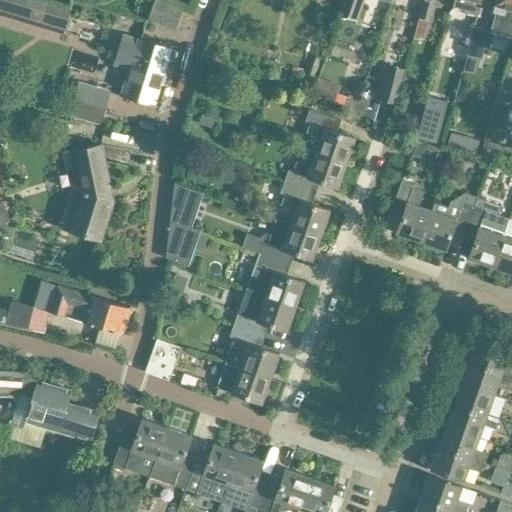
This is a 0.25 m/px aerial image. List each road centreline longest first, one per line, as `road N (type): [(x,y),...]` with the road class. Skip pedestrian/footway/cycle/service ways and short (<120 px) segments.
road 1 (residential): [(128,385),(166,149),(209,0)]
road 2 (residential): [(392,479),(454,295)]
road 3 (residential): [(281,441),(347,260)]
road 4 (residential): [(281,441),(128,385)]
road 5 (residential): [(128,385),(0,342)]
road 6 (residential): [(84,511),(128,385)]
